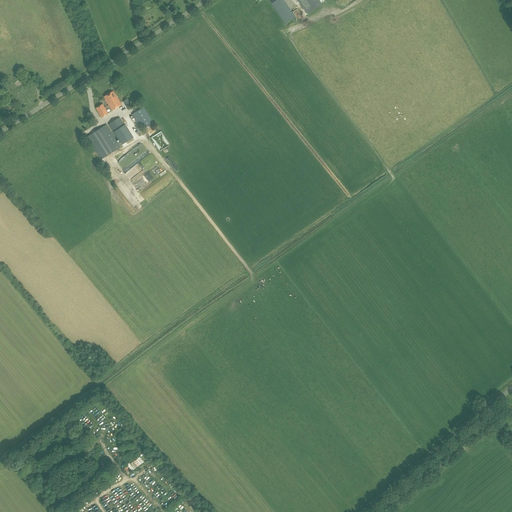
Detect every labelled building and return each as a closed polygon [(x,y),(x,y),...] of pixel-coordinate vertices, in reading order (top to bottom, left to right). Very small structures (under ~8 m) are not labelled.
[(270,0),(270,1),(285,24),(294,18),(281,0),(270,0)] [(297,0),(305,10),(319,0),(318,0),(297,0)] [(8,87),(20,79),(16,73),(4,81),(8,87)] [(104,97),(112,111),(122,105),(113,91),(104,97)] [(123,101),(129,111),(133,108),(128,99),(123,101)] [(96,109),(102,118),(108,114),(103,104),(96,109)] [(132,115),(142,130),(153,123),(143,107),(132,115)] [(109,124),(118,140),(129,133),(120,118),(109,124)] [(87,137),(101,159),(121,147),(107,125),(87,137)] [(158,167),(135,182),(139,188),(161,173),(158,167)] [(158,189),(168,183),(164,177),(154,183),(158,189)] [(110,416),(110,418),(112,417),(113,422),(117,421),(116,417),(114,418),(113,414),(112,414),(111,411),(107,412),(108,414),(104,414),(104,417),(110,416)] [(99,429),(98,429),(97,427),(92,430),(95,436),(101,433),(99,429)] [(138,466),(144,460),(139,455),(133,460),(138,466)] [(132,460),(128,463),(132,470),(137,466),(132,460)] [(125,496),(119,501),(123,506),(125,504),(123,502),(127,499),(125,496)]
